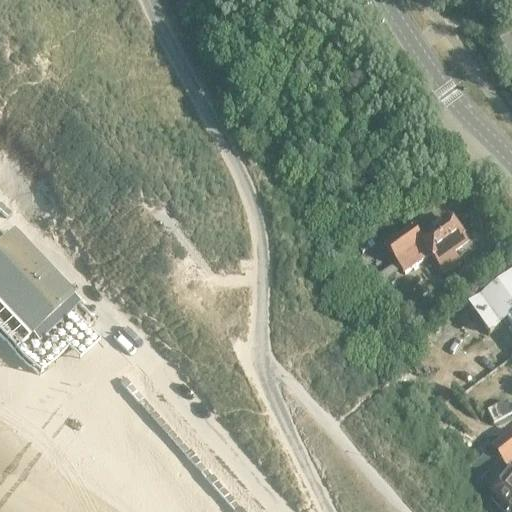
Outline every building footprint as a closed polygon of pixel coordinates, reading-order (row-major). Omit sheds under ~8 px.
[(428,195),(432,193),(426,185),(423,187),(428,195)] [(450,254),(467,242),(451,218),(421,239),(418,235),(391,253),(402,269),(429,251),(440,267),(453,258),(450,254)] [(13,231),(0,243),(0,305),(31,336),(74,294),(13,231)] [(508,320),(511,316),(511,305),(499,288),(478,303),(478,304),(480,303),(488,314),(486,315),(487,317),(490,315),(498,326),(496,328),(496,329),(508,320)] [(506,466),(511,461),(511,431),(491,448),(506,466)] [(511,511),(511,472),(492,496),(510,511),(511,511)]
